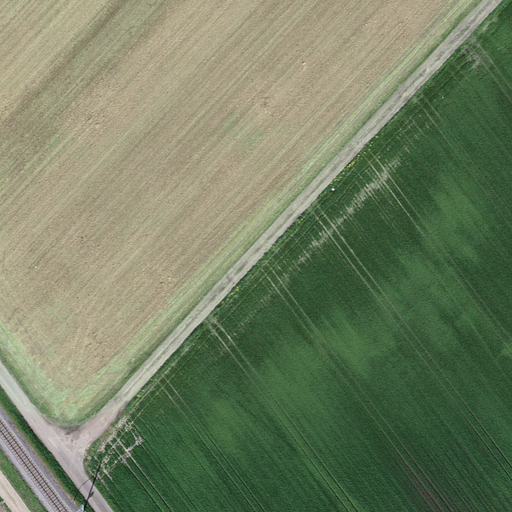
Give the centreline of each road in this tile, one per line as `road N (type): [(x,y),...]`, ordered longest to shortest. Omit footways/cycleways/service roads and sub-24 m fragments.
road 1 (track): [(62,454),(487,0)]
road 2 (track): [(0,368),(105,511)]
